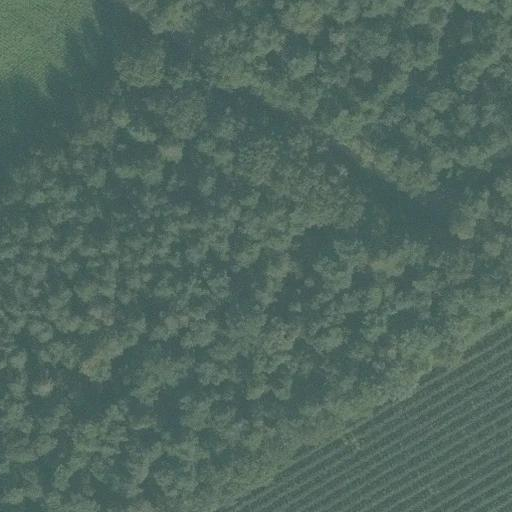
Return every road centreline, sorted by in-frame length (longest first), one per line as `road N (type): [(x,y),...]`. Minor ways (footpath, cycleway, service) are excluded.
road 1 (track): [(132,0),(363,157)]
road 2 (track): [(363,157),(511,256)]
